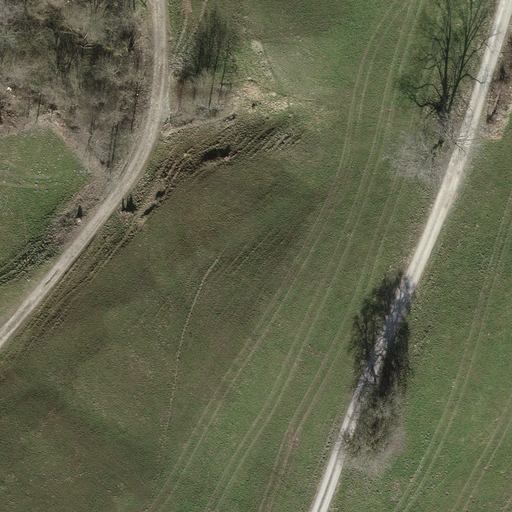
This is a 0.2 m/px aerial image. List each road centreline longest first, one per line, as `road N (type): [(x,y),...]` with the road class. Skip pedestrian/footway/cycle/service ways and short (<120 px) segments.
road 1 (track): [(319,511),(444,200),(508,0)]
road 2 (track): [(0,341),(132,174),(156,103),(157,0)]
